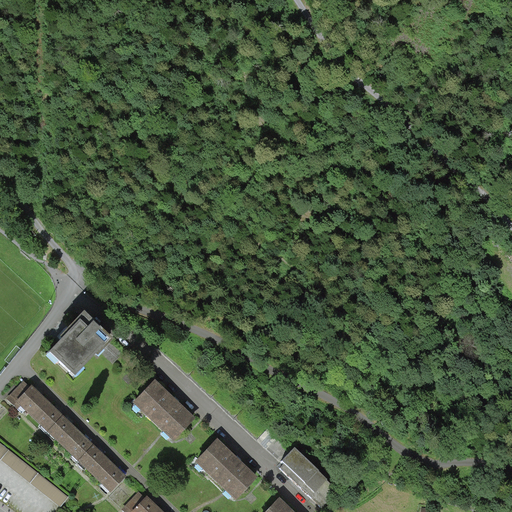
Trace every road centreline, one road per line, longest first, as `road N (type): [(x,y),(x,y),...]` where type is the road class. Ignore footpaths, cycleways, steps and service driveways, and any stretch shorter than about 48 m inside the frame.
road 1 (residential): [(76,295),(249,449),(304,511)]
road 2 (residential): [(170,511),(19,361)]
